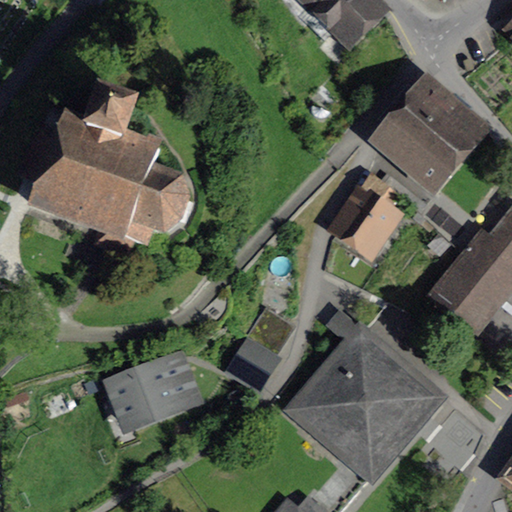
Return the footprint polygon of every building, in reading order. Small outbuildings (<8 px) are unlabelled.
[(306,25),(322,42),(329,35),(341,48),(379,12),(368,0),(299,0),(315,17),(306,25)] [(375,148),(427,193),(483,128),(431,83),(375,148)] [(63,116),(31,204),(99,229),(94,242),(127,255),(132,242),(144,246),(151,228),(163,232),(177,219),(184,200),(178,182),(152,171),(159,151),(122,138),(132,107),(98,95),(87,125),(63,116)] [(336,230),(370,252),(393,218),(359,195),(336,230)] [(511,214),(489,243),(481,236),(431,299),(475,334),(511,288),(511,214)] [(283,352),(297,327),(266,309),(252,333),(283,352)] [(340,511),(436,400),(360,335),(292,415),(345,460),(300,511),(294,511),(287,505),(281,511),(340,511)] [(250,342),(231,372),(256,388),(275,357),(250,342)] [(193,402),(177,361),(111,387),(127,428),(193,402)]
